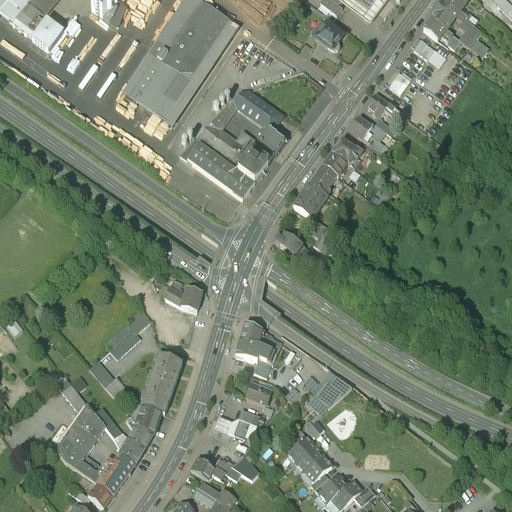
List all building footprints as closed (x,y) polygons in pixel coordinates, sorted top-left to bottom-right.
[(35,0),(0,0),(0,17),(13,28),(35,0)] [(27,38),(37,24),(38,25),(39,24),(56,2),(58,3),(60,0),(35,0),(13,28),(27,38)] [(117,10),(115,9),(116,8),(116,7),(117,6),(117,5),(117,4),(116,3),(116,2),(115,2),(114,1),(113,1),(112,0),(111,1),(110,1),(110,0),(100,0),(101,0),(101,1),(101,2),(100,2),(99,2),(99,3),(98,3),(97,3),(97,4),(96,5),(96,6),(95,7),(96,8),(96,9),(91,16),(109,28),(112,23),(117,10)] [(338,10),(345,0),(324,0),(326,1),(338,10)] [(341,0),(338,5),(347,12),(369,28),(390,0),(341,0)] [(447,0),(442,8),(464,24),(473,30),(477,25),(462,13),(466,7),(462,4),(456,0),(447,0)] [(511,9),(502,0),(496,0),(495,1),(493,4),(511,22),(511,9)] [(342,13),(338,10),(326,1),(320,9),(336,21),(342,13)] [(232,31),(190,2),(125,100),(167,128),(232,31)] [(442,8),(431,24),(446,35),(455,21),(457,24),(461,27),(464,24),(442,8)] [(333,26),(336,21),(320,9),(317,14),(330,24),(333,26)] [(53,35),(39,24),(38,25),(37,24),(27,38),(48,55),(62,36),(56,31),(53,35)] [(340,31),(333,26),(330,24),(327,28),(336,36),(340,31)] [(430,24),(423,34),(436,44),(440,39),(441,41),(448,45),(452,39),(446,35),(431,24),(430,24)] [(473,30),(464,24),(461,27),(456,34),(463,39),(459,44),(481,61),(486,54),(475,45),(481,37),(473,30)] [(327,28),(326,28),(314,44),(321,49),(322,48),(332,55),(333,56),(334,56),(335,56),(336,55),(337,55),(337,54),(338,53),(338,52),(338,51),(338,50),(338,49),(337,48),(337,47),(342,40),(336,36),(327,28)] [(459,44),(452,39),(448,45),(446,48),(453,53),(459,44)] [(435,55),(417,41),(410,51),(438,72),(450,55),(440,48),(435,55)] [(410,85),(398,77),(389,90),(400,98),(410,85)] [(262,130),(271,137),(283,121),(248,95),(238,100),(195,143),(254,187),(267,169),(251,157),(238,147),(221,135),(235,112),(262,130)] [(403,119),(375,99),(365,112),(379,122),(385,114),(399,124),(403,119)] [(408,122),(403,119),(399,124),(404,128),(408,122)] [(372,131),(358,121),(348,135),(368,148),(368,149),(373,142),(378,135),(380,137),(384,135),(377,130),(374,128),(372,131)] [(381,124),(377,130),(384,135),(385,136),(390,139),(393,135),(389,131),(389,130),(381,124)] [(267,169),(274,159),(275,159),(284,146),(271,137),(262,130),(258,136),(264,140),(258,147),(251,157),(267,169)] [(385,136),(384,135),(380,137),(378,135),(373,142),(379,145),(385,136)] [(251,157),(258,147),(245,137),(238,147),(251,157)] [(388,152),(379,145),(373,142),(368,149),(368,148),(365,152),(381,163),(388,152)] [(255,188),(254,187),(195,143),(180,159),(243,204),(255,188)] [(342,144),(332,157),(347,168),(354,173),(360,166),(357,164),(362,157),(356,153),(342,144)] [(332,157),(322,170),(336,180),(337,181),(347,168),(332,157)] [(322,170),(309,189),(323,198),(327,193),(336,180),(322,170)] [(309,189),(293,211),(311,223),(327,201),(323,198),(309,189)] [(327,193),(323,198),(327,201),(332,204),(334,201),(328,197),(330,194),(327,193)] [(321,242),(327,233),(317,227),(311,236),(321,242)] [(305,251),(285,238),(283,242),(280,241),(278,241),(276,245),(276,248),(294,259),(298,254),(302,256),(305,251)] [(182,289),(173,285),(170,290),(172,291),(171,293),(181,297),(182,295),(180,294),(182,289)] [(187,292),(185,299),(181,297),(171,293),(172,291),(170,290),(164,301),(164,302),(181,311),(197,316),(202,297),(187,292)] [(143,315),(128,328),(132,333),(136,338),(150,326),(148,320),(143,315)] [(263,334),(245,326),(236,360),(247,363),(250,353),(259,356),(260,357),(262,352),(270,356),(269,358),(275,361),(281,347),(275,344),(276,342),(263,336),(263,334)] [(132,333),(128,328),(106,346),(111,352),(132,333)] [(111,352),(109,354),(118,363),(140,343),(136,338),(132,333),(111,352)] [(270,356),(262,352),(260,357),(259,356),(256,365),(257,366),(252,381),(259,384),(264,386),(271,368),(272,369),(275,361),(269,358),(270,356)] [(158,360),(151,382),(174,390),(182,368),(158,360)] [(113,382),(98,364),(89,372),(105,390),(113,382)] [(330,388),(336,380),(328,374),(317,387),(321,392),(326,386),(330,388)] [(78,393),(86,386),(79,378),(71,386),(78,393)] [(252,381),(248,379),(245,386),(251,388),(252,387),(257,389),(259,384),(252,381)] [(315,398),(321,392),(317,387),(308,379),(303,385),(315,398)] [(88,409),(64,380),(55,388),(81,419),(88,409)] [(113,382),(105,390),(113,400),(125,390),(116,380),(113,382)] [(330,388),(326,386),(321,392),(315,398),(314,399),(329,412),(352,391),(336,380),(330,388)] [(151,382),(141,410),(142,410),(161,416),(164,418),(174,390),(151,382)] [(257,389),(269,394),(272,389),(264,386),(259,384),(257,389)] [(257,389),(252,387),(251,388),(246,402),(263,409),(265,410),(271,394),(269,394),(257,389)] [(285,397),(289,402),(299,395),(295,390),(285,397)] [(0,431),(34,404),(29,397),(10,412),(4,405),(0,407),(0,431)] [(75,427),(55,454),(65,467),(75,473),(81,465),(81,466),(86,459),(96,445),(106,432),(95,418),(88,409),(81,419),(75,427)] [(261,414),(262,415),(269,420),(272,412),(265,410),(263,409),(261,414)] [(129,419),(135,428),(142,410),(129,419)] [(161,416),(142,410),(135,428),(137,429),(136,430),(153,440),(161,416)] [(144,454),(129,443),(124,438),(121,438),(102,413),(95,418),(106,432),(115,443),(120,454),(121,454),(119,457),(136,467),(144,454)] [(260,420),(241,413),(238,422),(239,422),(232,438),(234,439),(232,443),(241,446),(242,442),(245,443),(246,440),(251,442),(260,420)] [(225,436),(228,442),(232,443),(234,439),(232,438),(239,422),(238,422),(234,421),(230,423),(217,418),(212,431),(225,436)] [(136,430),(137,429),(135,428),(129,419),(124,424),(133,435),(136,430)] [(324,433),(316,424),(312,428),(319,437),(324,433)] [(153,440),(136,430),(133,435),(129,443),(144,454),(153,440)] [(303,437),(293,445),(296,448),(296,451),(287,458),(295,467),(315,451),(315,450),(313,451),(311,449),(313,447),(310,444),(309,445),(307,442),(308,442),(307,441),(306,441),(303,437)] [(315,451),(295,467),(304,477),(305,476),(323,460),(315,451)] [(116,462),(114,465),(112,464),(109,468),(105,465),(102,470),(96,477),(81,466),(81,465),(75,473),(75,474),(75,473),(97,489),(112,500),(132,474),(136,467),(119,457),(116,462)] [(96,477),(102,470),(86,459),(81,466),(96,477)] [(259,476),(244,459),(231,471),(232,471),(228,478),(236,483),(241,477),(252,484),(259,476)] [(323,460),(305,476),(313,485),(324,476),(332,470),(323,460)] [(213,471),(198,462),(191,473),(208,483),(211,478),(213,480),(222,485),(226,477),(214,470),(213,471)] [(228,465),(223,463),(222,465),(218,463),(214,470),(226,477),(228,478),(232,471),(231,471),(226,468),(228,465)] [(313,485),(310,488),(314,492),(328,481),(324,476),(313,485)] [(318,497),(322,502),(322,503),(323,503),(327,507),(348,488),(346,486),(343,483),(339,479),(332,485),(318,497)] [(328,481),(314,492),(318,497),(332,485),(328,481)] [(348,488),(327,507),(331,503),(338,511),(340,511),(354,501),(361,494),(353,485),(348,488)] [(216,496),(200,487),(196,493),(214,504),(220,496),(217,495),(216,496)] [(266,492),(271,497),(275,493),(270,488),(266,492)] [(97,489),(88,502),(90,503),(101,511),(104,511),(112,500),(97,489)] [(375,498),(367,489),(361,494),(354,501),(361,510),(375,498)] [(88,502),(73,490),(68,496),(86,509),(90,503),(88,502)] [(214,504),(196,493),(192,499),(210,511),(209,511),(225,511),(224,511),(214,504)] [(220,496),(214,504),(224,511),(227,506),(223,503),(227,497),(222,493),(220,496)] [(224,511),(225,511),(228,511),(235,502),(227,497),(223,503),(227,506),(224,511)]
